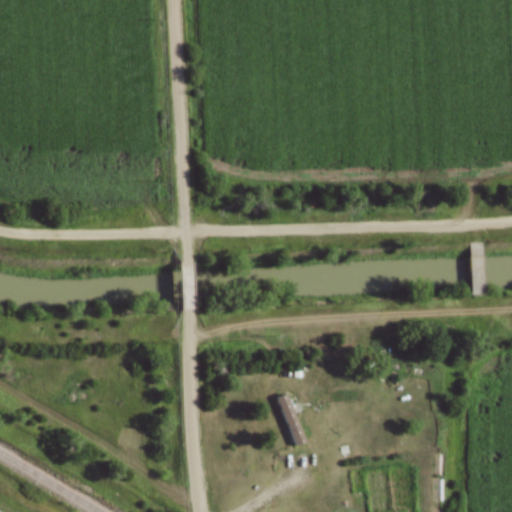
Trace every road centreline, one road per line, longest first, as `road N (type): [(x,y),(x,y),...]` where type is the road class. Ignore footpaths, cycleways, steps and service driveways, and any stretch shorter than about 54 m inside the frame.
road 1 (residential): [(184,266),(170,0)]
road 2 (residential): [(187,319),(199,511)]
